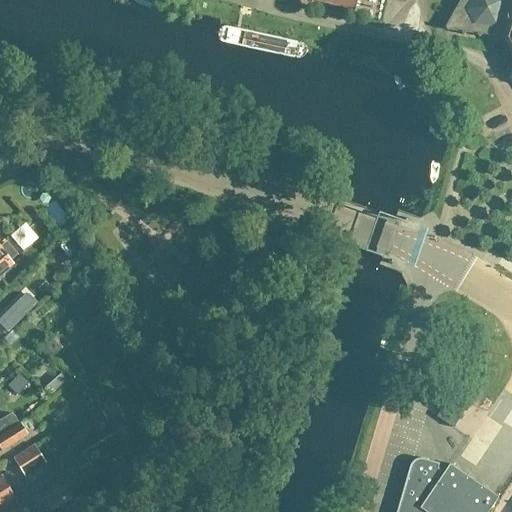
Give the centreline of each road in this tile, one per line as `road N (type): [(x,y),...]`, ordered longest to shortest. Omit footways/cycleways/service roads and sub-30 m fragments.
road 1 (tertiary): [(434,255),(105,143),(53,141),(0,161)]
road 2 (residential): [(511,107),(489,62),(234,0)]
road 3 (residential): [(366,511),(434,255)]
